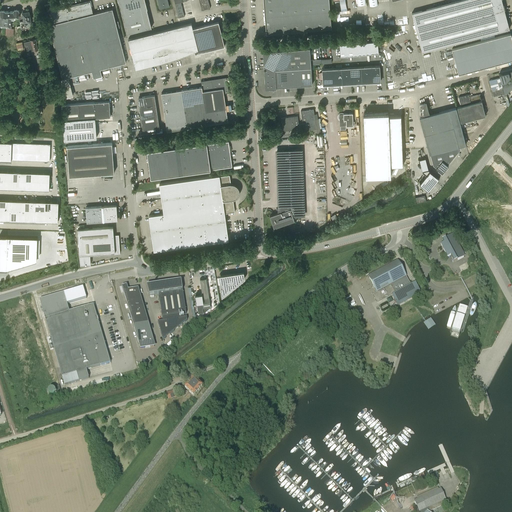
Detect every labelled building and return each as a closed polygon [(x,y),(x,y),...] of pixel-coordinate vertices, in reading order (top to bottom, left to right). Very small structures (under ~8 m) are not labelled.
[(117,0),(118,1),(119,1),(127,33),(151,27),(151,28),(151,27),(147,9),(147,8),(146,8),(144,0),(117,0)] [(169,6),(167,0),(157,0),(160,9),(169,6)] [(186,0),(173,0),(178,18),(184,16),(181,2),(187,1),(186,0)] [(208,0),(199,0),(202,9),(211,7),(208,0)] [(263,0),(266,32),(266,34),(331,29),(329,0),(263,0)] [(460,0),(412,13),(414,20),(422,52),(509,29),(501,0),(460,0)] [(126,63),(117,28),(112,9),(93,14),(90,1),(55,10),(52,10),(52,20),(53,24),(49,25),(62,78),(92,71),(93,78),(102,76),(100,69),(126,63)] [(0,25),(6,26),(6,28),(11,29),(11,26),(11,19),(14,19),(15,18),(19,17),(19,10),(18,10),(13,11),(12,11),(5,11),(0,10),(0,25)] [(22,12),(24,21),(20,21),(21,28),(26,27),(25,25),(31,24),(29,11),(22,12)] [(218,21),(196,27),(193,28),(192,23),(128,39),(134,63),(153,58),(153,64),(158,63),(166,61),(170,59),(173,58),(179,56),(185,54),(189,53),(195,51),(195,53),(225,46),(218,21)] [(511,46),(511,47),(511,43),(511,42),(511,40),(510,34),(511,34),(452,49),(458,74),(511,59),(511,46)] [(29,52),(33,51),(38,50),(35,39),(30,41),(31,41),(24,43),(25,46),(27,46),(29,52)] [(378,41),(340,45),(341,56),(379,53),(378,41)] [(310,47),(263,52),(264,66),(266,66),(267,69),(275,69),(282,69),(288,68),(296,68),(311,67),(311,64),(320,63),(320,59),(311,60),(310,47)] [(373,82),(372,66),(364,67),(365,83),(373,82)] [(380,66),(372,66),(373,82),(381,82),(380,66)] [(312,85),(311,67),(296,68),(297,86),(312,85)] [(350,67),(342,68),(343,84),(351,83),(350,67)] [(364,67),(350,67),(351,83),(365,83),(364,67)] [(296,68),(288,68),(289,86),(297,86),(296,68)] [(333,84),(332,68),(322,69),(323,85),(333,84)] [(342,68),(332,68),(333,84),(343,84),(342,68)] [(267,69),(264,70),(265,88),(276,88),(275,69),(267,69)] [(511,76),(511,70),(500,73),(505,93),(507,92),(511,86),(511,83),(510,77),(511,76)] [(499,75),(488,78),(494,96),(504,93),(499,75)] [(226,77),(211,80),(201,81),(202,87),(206,112),(226,109),(224,93),(229,93),(226,77)] [(202,87),(161,93),(167,131),(208,125),(208,124),(206,112),(202,87)] [(468,95),(458,97),(460,105),(481,99),(480,94),(469,97),(468,95)] [(154,95),(142,97),(138,98),(139,103),(140,109),(156,107),(154,95)] [(482,101),(457,107),(461,122),(486,115),(482,101)] [(94,103),(94,102),(62,104),(63,120),(64,140),(97,138),(95,118),(110,117),(110,108),(108,109),(108,102),(94,103)] [(424,114),(424,116),(420,117),(430,154),(433,153),(460,146),(466,144),(456,107),(430,114),(426,102),(424,102),(424,104),(420,104),(420,107),(421,107),(420,107),(420,109),(421,109),(421,110),(420,110),(420,114),(424,114)] [(156,107),(140,109),(141,121),(158,119),(156,107)] [(226,109),(206,112),(208,124),(228,121),(226,109)] [(317,120),(315,120),(313,109),(301,111),(304,131),(313,130),(314,135),(320,134),(320,129),(319,122),(317,122),(317,120)] [(346,126),(353,126),(353,114),(344,114),(343,114),(342,114),(341,114),(340,114),(340,115),(339,116),(339,117),(339,118),(340,119),(340,126),(346,126)] [(390,119),(389,119),(389,114),(364,115),(366,177),(391,176),(390,163),(391,163),(392,166),(403,165),(401,116),(397,116),(393,116),(390,116),(390,119)] [(295,126),(299,125),(297,116),(281,118),(283,134),(289,133),(289,130),(296,129),(295,126)] [(158,119),(141,121),(143,133),(160,131),(158,119)] [(4,141),(3,151),(12,151),(12,142),(4,141)] [(210,170),(232,167),(229,141),(207,144),(147,152),(151,179),(211,171),(210,170)] [(114,173),(112,143),(67,146),(69,176),(114,173)] [(460,146),(433,153),(436,164),(438,165),(436,168),(442,173),(449,165),(448,165),(461,149),(460,146)] [(289,150),(278,151),(280,202),(291,201),(289,150)] [(3,151),(3,160),(11,160),(11,159),(12,151),(3,151)] [(421,159),(425,171),(431,170),(427,158),(421,159)] [(430,171),(420,183),(428,190),(439,178),(430,171)] [(229,240),(228,234),(225,213),(235,212),(235,211),(235,212),(233,199),(234,199),(235,199),(236,198),(237,198),(237,197),(238,197),(238,196),(239,194),(239,193),(239,192),(239,191),(239,189),(239,188),(238,187),(237,186),(236,186),(236,185),(235,185),(234,184),(233,184),(232,184),(231,184),(230,175),(220,176),(219,176),(159,184),(164,214),(149,216),(154,251),(229,240)] [(0,208),(10,209),(10,200),(0,199),(0,208)] [(10,200),(10,209),(25,209),(25,200),(10,200)] [(25,200),(25,209),(35,210),(35,201),(25,200)] [(35,201),(35,210),(45,210),(45,201),(35,201)] [(87,222),(108,221),(116,220),(116,213),(117,213),(117,211),(116,211),(115,205),(106,206),(86,207),(87,222)] [(0,208),(0,219),(10,220),(10,209),(0,208)] [(274,228),(295,221),(290,208),(270,216),(274,228)] [(10,209),(10,220),(25,220),(25,209),(10,209)] [(25,209),(25,220),(35,221),(35,210),(25,209)] [(35,210),(35,221),(45,221),(45,210),(35,210)] [(113,226),(78,229),(80,255),(80,265),(91,265),(90,254),(110,253),(110,254),(120,253),(119,239),(118,240),(118,236),(114,236),(113,226)] [(442,247),(443,250),(444,250),(448,257),(452,255),(454,258),(452,259),(454,262),(463,257),(453,238),(455,238),(453,234),(442,240),(444,239),(445,242),(441,244),(442,247)] [(0,265),(6,266),(6,269),(7,269),(37,260),(37,237),(6,236),(0,235),(0,265)] [(397,260),(368,276),(376,292),(372,294),(377,304),(392,295),(398,306),(421,293),(415,283),(411,286),(397,260)] [(223,286),(220,286),(222,296),(244,278),(244,273),(222,276),(223,286)] [(99,275),(86,279),(89,289),(90,289),(88,283),(101,279),(99,275)] [(202,293),(195,295),(198,313),(203,312),(203,311),(204,311),(210,307),(209,306),(210,306),(208,293),(206,278),(200,279),(202,293)] [(161,294),(183,291),(182,288),(181,282),(176,283),(176,284),(175,284),(175,282),(173,283),(173,284),(172,284),(164,285),(162,284),(162,285),(149,287),(150,293),(149,293),(149,296),(161,294)] [(138,289),(128,290),(127,286),(122,287),(125,297),(140,295),(139,295),(138,289)] [(64,293),(40,300),(43,312),(45,320),(59,368),(62,378),(65,386),(78,382),(89,379),(87,371),(110,364),(96,314),(95,312),(94,306),(71,312),(70,313),(69,312),(67,305),(86,299),(85,295),(83,287),(64,293)] [(183,291),(161,294),(161,295),(159,296),(163,322),(158,323),(164,341),(166,338),(166,336),(170,335),(175,331),(175,329),(179,328),(188,321),(187,318),(185,319),(184,315),(187,314),(183,292),(181,292),(180,291),(183,291)] [(141,301),(140,295),(125,297),(127,303),(141,301),(141,300),(141,301)] [(141,301),(127,303),(128,309),(143,307),(143,306),(142,306),(141,301)] [(24,305),(15,308),(19,319),(28,317),(24,305)] [(459,305),(449,336),(457,338),(467,308),(459,305)] [(143,307),(128,309),(130,315),(145,312),(144,312),(143,307)] [(15,308),(7,310),(9,318),(10,322),(19,319),(15,308)] [(145,312),(130,315),(132,320),(147,318),(146,318),(145,312)] [(28,317),(19,319),(20,325),(29,322),(28,317)] [(147,324),(147,318),(132,320),(133,326),(148,324),(147,324)] [(19,319),(10,322),(12,327),(20,325),(19,319)] [(29,322),(20,325),(22,331),(31,328),(29,322)] [(148,324),(133,326),(135,332),(150,330),(149,330),(148,324)] [(20,325),(12,327),(13,333),(22,331),(20,325)] [(31,328),(22,331),(24,336),(33,334),(31,328)] [(150,330),(135,332),(138,344),(153,341),(152,341),(152,335),(151,335),(150,330)] [(22,331),(13,333),(15,339),(24,336),(22,331)] [(33,334),(24,336),(25,342),(35,340),(33,334)] [(24,336),(15,339),(17,345),(25,342),(24,336)] [(35,340),(25,342),(27,348),(36,345),(35,340)] [(153,341),(138,344),(140,350),(154,348),(153,341)] [(25,342),(17,345),(19,351),(27,348),(25,342)] [(36,345),(27,348),(29,354),(38,351),(36,345)] [(27,348),(19,351),(20,356),(29,354),(27,348)] [(38,351),(29,354),(31,360),(40,357),(38,351)] [(29,354),(20,356),(22,362),(31,360),(29,354)] [(40,357),(31,360),(32,365),(41,363),(40,357)] [(31,360),(22,362),(24,368),(32,365),(31,360)] [(41,363),(32,365),(34,371),(43,368),(41,363)] [(32,365),(24,368),(25,374),(34,371),(32,365)] [(43,368),(34,371),(36,377),(45,374),(43,368)] [(34,371),(25,374),(27,379),(36,377),(34,371)] [(45,374),(36,377),(38,385),(47,382),(45,374)] [(36,377),(27,379),(29,387),(38,385),(36,377)] [(194,378),(185,389),(194,396),(202,386),(194,378)] [(38,385),(29,387),(31,395),(40,392),(38,385)] [(166,394),(167,396),(168,400),(177,397),(175,390),(166,394)] [(441,489),(417,499),(418,500),(414,502),(418,511),(419,511),(420,511),(429,511),(443,506),(441,502),(446,500),(441,489)]
